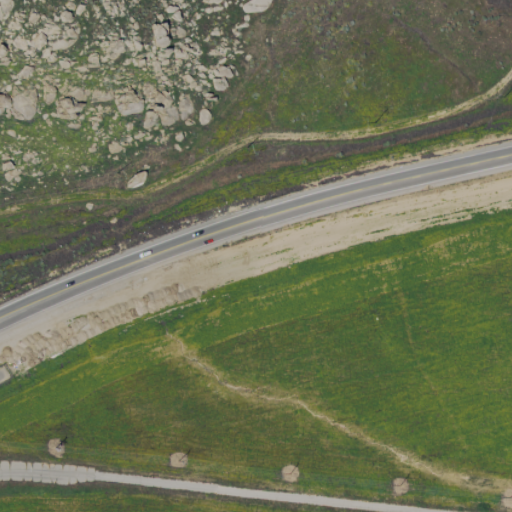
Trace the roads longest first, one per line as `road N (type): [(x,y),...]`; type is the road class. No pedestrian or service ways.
road 1 (primary): [(0,321),(217,230),(511,154)]
road 2 (residential): [(0,471),(65,471),(437,511)]
